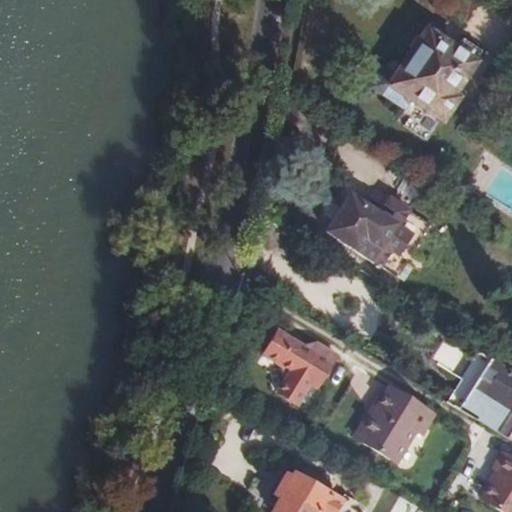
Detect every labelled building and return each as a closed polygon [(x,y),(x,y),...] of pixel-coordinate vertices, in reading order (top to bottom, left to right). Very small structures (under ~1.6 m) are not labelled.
[(447,0),(439,13),(464,29),(479,7),(469,0),(447,0)] [(412,53),(389,88),(442,124),(460,97),(455,93),(480,54),(461,41),(457,48),(429,28),(423,37),(419,34),(412,35),(407,42),(409,51),(412,53)] [(348,197),(326,233),(379,269),(391,252),(393,253),(405,235),(392,226),(403,210),(388,200),(377,216),(348,197)] [(378,318),(376,332),(397,336),(400,322),(378,318)] [(305,344),(281,330),(267,353),(279,360),(276,364),(283,376),(289,380),(282,391),(300,402),(312,380),(320,385),(337,356),(336,354),(318,343),(305,344)] [(511,376),(476,354),(451,393),(494,420),(502,407),(511,413),(511,376)] [(390,388),(388,392),(427,415),(429,411),(390,388)] [(427,415),(388,392),(360,439),(399,462),(418,430),(426,434),(434,420),(427,415)] [(511,511),(511,456),(502,451),(492,468),(500,472),(484,498),(508,511),(511,511)] [(298,476),(323,490),(328,482),(303,467),(298,476)] [(298,476),(294,473),(291,478),(280,497),(271,511),(359,511),(323,490),(298,476)] [(273,494),(280,497),(291,478),(285,474),(273,494)]
